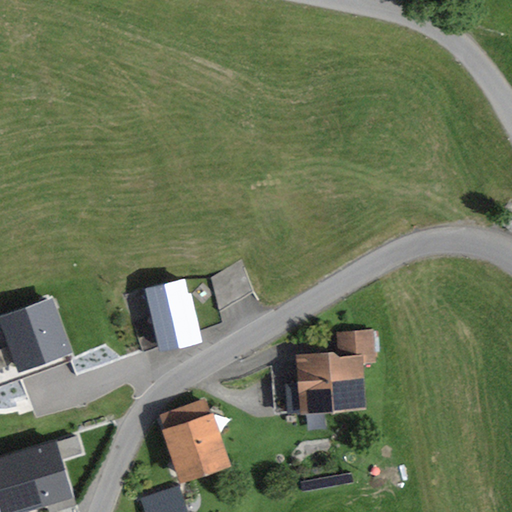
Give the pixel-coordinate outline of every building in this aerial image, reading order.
[(255,296),(239,265),(208,281),(224,311),(255,296)] [(185,281),(144,290),(159,354),(203,344),(191,294),(188,295),(185,281)] [(0,315),(0,326),(16,370),(68,351),(49,298),(0,315)] [(336,352),(297,354),(300,412),(366,408),(363,363),(376,362),(374,330),(335,333),(336,352)] [(207,398),(158,414),(180,481),(228,465),(207,398)] [(0,511),(23,511),(74,496),(56,439),(0,456),(0,511)] [(187,511),(178,486),(141,499),(145,511),(187,511)]
